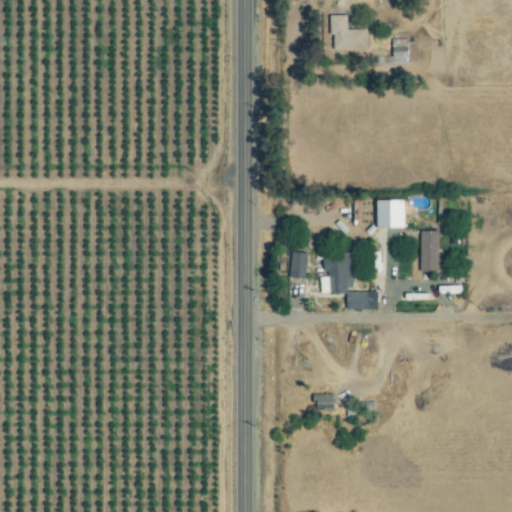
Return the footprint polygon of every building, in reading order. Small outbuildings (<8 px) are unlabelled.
[(366,29),(348,30),(348,15),(331,16),(332,50),(367,50),(366,29)] [(408,48),(393,48),(393,64),(417,63),(417,42),(408,42),(408,48)] [(408,201),(379,200),(379,228),(407,229),(408,201)] [(422,273),(440,272),(439,231),(421,232),(422,273)] [(307,278),(308,253),(291,253),(290,278),(307,278)] [(321,294),(347,294),(347,309),(379,309),(379,291),(355,291),(355,255),(325,255),(325,275),(321,275),(321,294)]
